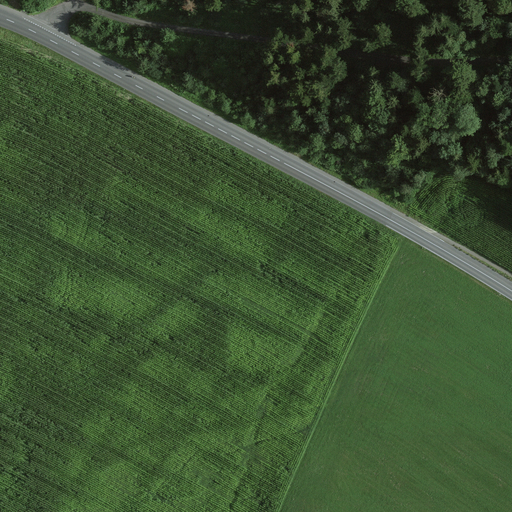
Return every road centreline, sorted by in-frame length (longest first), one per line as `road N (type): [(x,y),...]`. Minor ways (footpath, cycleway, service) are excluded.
road 1 (secondary): [(511,291),(0,16)]
road 2 (track): [(511,57),(262,41),(131,24),(74,4),(36,32)]
